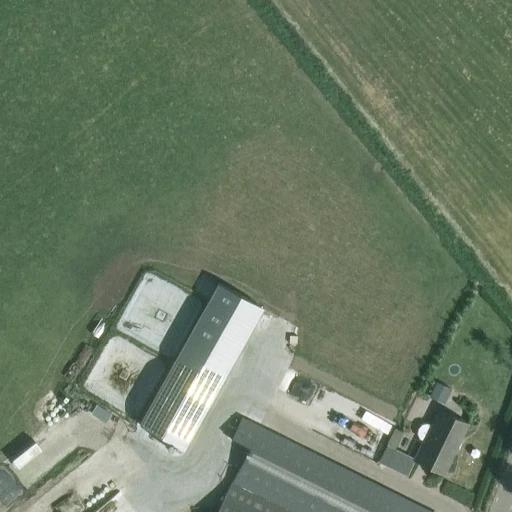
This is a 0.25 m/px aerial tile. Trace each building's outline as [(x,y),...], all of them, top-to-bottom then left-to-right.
[(208,296),(139,423),(182,447),(251,321),(260,306),(215,282),(208,296)] [(244,357),(257,360),(260,346),(247,343),(244,357)] [(443,402),(450,388),(436,382),(430,396),(443,402)] [(414,459),(443,473),(467,423),(438,409),(414,459)] [(430,511),(259,426),(258,429),(241,421),(233,438),(249,446),(231,481),(293,511),(257,511),(224,495),(215,511),(430,511)]
